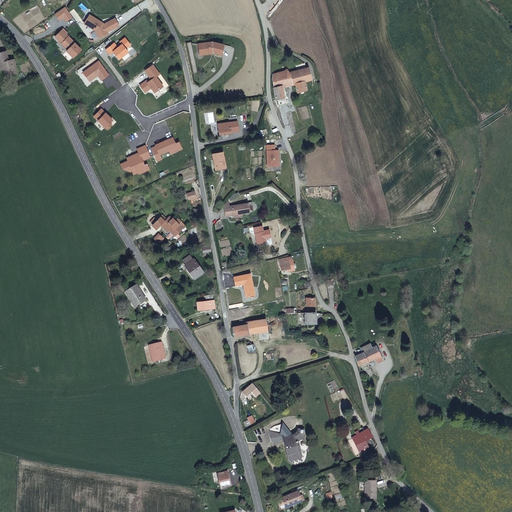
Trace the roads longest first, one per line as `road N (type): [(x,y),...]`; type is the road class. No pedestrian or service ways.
road 1 (unclassified): [(256,0),(270,103),(292,155),(312,281),(346,337),(382,454),(430,511)]
road 2 (secondary): [(0,19),(53,91),(127,241),(224,397)]
road 3 (unclassified): [(236,386),(186,72),(155,0)]
